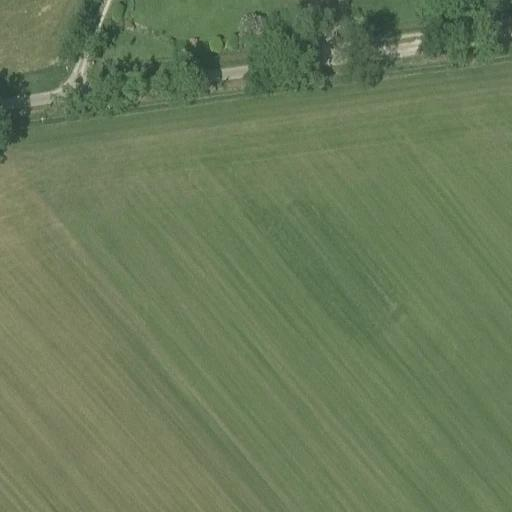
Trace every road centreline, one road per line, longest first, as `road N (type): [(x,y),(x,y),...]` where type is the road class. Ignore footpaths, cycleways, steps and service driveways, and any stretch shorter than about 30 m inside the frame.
road 1 (unclassified): [(0,103),(355,57)]
road 2 (track): [(355,57),(511,34)]
